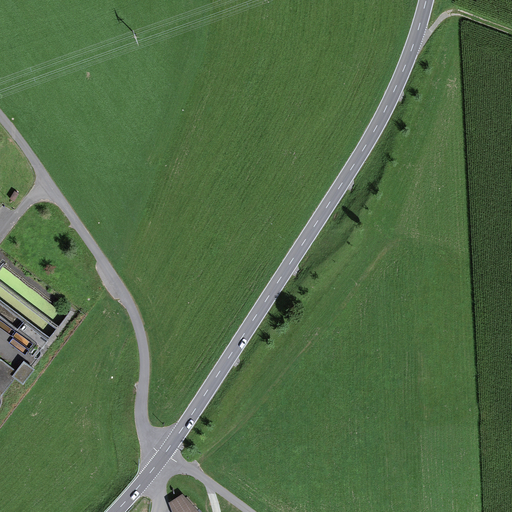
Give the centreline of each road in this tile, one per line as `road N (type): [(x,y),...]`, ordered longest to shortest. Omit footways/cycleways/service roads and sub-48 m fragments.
road 1 (primary): [(426,0),(368,140),(161,458)]
road 2 (unclassified): [(0,119),(126,297),(142,349),(143,432),(161,458)]
